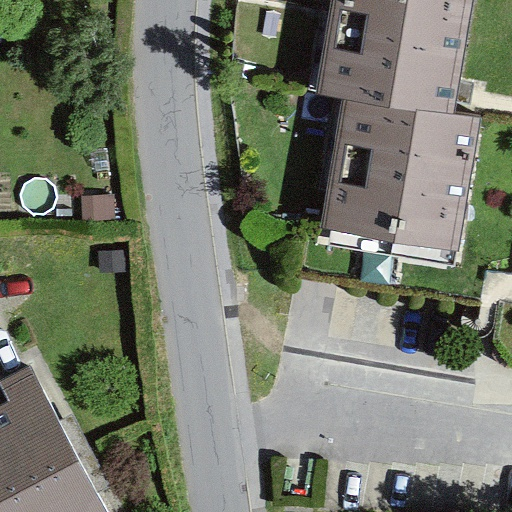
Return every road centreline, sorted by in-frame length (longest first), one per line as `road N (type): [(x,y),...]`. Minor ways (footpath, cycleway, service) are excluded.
road 1 (unclassified): [(166,0),(164,64),(215,452)]
road 2 (residential): [(215,452),(364,417),(511,433)]
